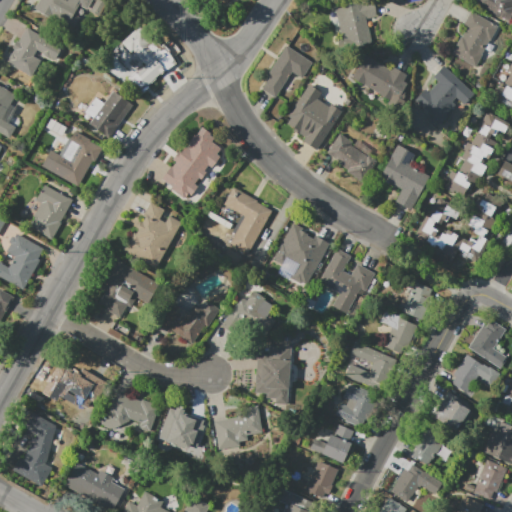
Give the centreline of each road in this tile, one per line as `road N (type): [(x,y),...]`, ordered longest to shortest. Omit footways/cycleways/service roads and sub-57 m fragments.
road 1 (residential): [(217,71),(150,134),(0,396)]
road 2 (residential): [(473,295),(346,511)]
road 3 (residential): [(217,71),(240,118),(277,163),(390,239)]
road 4 (residential): [(45,313),(149,368),(216,377)]
